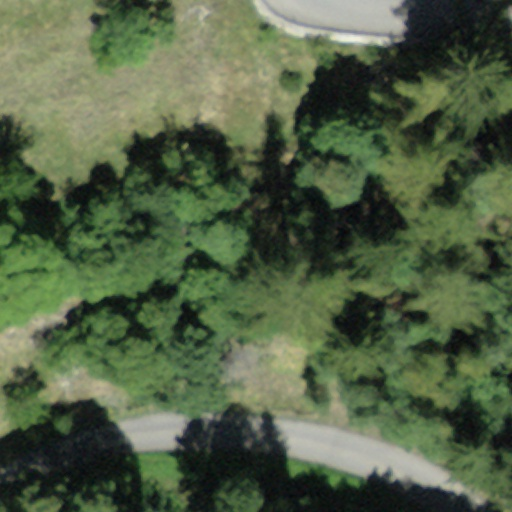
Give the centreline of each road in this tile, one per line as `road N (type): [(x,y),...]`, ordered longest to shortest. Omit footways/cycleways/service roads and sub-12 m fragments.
road 1 (unclassified): [(0,503),(85,449),(315,447),(453,511)]
road 2 (unclassified): [(511,40),(300,8),(296,0)]
